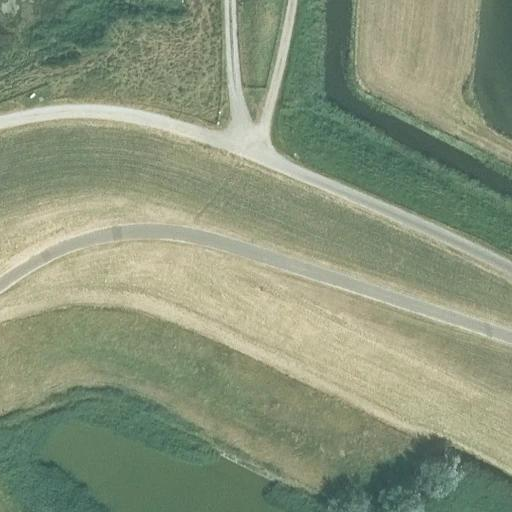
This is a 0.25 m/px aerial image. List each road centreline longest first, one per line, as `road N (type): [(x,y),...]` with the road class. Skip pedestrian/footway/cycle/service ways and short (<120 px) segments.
road 1 (unclassified): [(511,335),(212,238),(136,227),(67,243),(0,285)]
road 2 (unclassified): [(511,267),(211,135)]
road 3 (track): [(211,135),(83,111),(0,120)]
road 4 (track): [(256,152),(290,0)]
road 5 (track): [(245,148),(227,0)]
